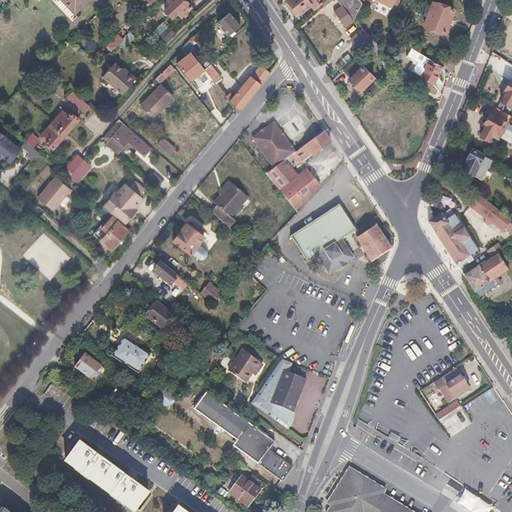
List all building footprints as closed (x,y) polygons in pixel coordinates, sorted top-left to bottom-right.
[(59,0),(74,14),(87,0),(59,0)] [(184,0),(169,0),(168,1),(171,4),(165,10),(172,18),(178,13),(182,17),(192,8),(184,0)] [(326,0),(325,0),(290,0),(288,2),(299,15),(311,5),(315,10),(326,0)] [(341,0),(344,3),(342,5),(334,11),(346,27),(354,20),(355,18),(362,3),(359,0),(341,0)] [(171,4),(168,1),(162,7),(165,10),(171,4)] [(454,10),(432,2),(424,24),(445,32),(454,10)] [(229,12),(217,22),(228,35),(240,25),(229,12)] [(511,53),(511,19),(497,44),(511,53)] [(164,21),(153,31),(164,42),(174,32),(164,21)] [(371,36),(365,29),(352,40),(358,47),(371,36)] [(133,36),(130,32),(124,38),(128,41),(133,36)] [(123,39),(118,35),(107,47),(112,51),(119,44),(123,39)] [(124,38),(123,39),(119,44),(122,47),(128,41),(124,38)] [(375,40),(370,44),(379,54),(384,49),(375,40)] [(406,58),(416,64),(411,71),(420,76),(419,77),(433,85),(439,76),(437,75),(442,68),(435,63),(411,48),(406,58)] [(192,55),(178,65),(191,81),(204,70),(192,55)] [(440,56),(435,63),(442,68),(449,72),(454,64),(440,56)] [(363,59),(350,72),(354,76),(350,80),(361,91),(374,78),(363,67),(367,63),(363,59)] [(114,63),(102,76),(121,94),(136,78),(128,71),(126,74),(122,70),(114,63)] [(211,64),(204,70),(215,84),(222,78),(211,64)] [(252,77),(251,76),(235,97),(230,94),(225,98),(230,104),(236,110),(238,112),(269,73),(261,66),(252,77)] [(176,72),(172,67),(156,79),(160,84),(176,72)] [(504,91),(505,92),(500,101),(511,108),(511,83),(509,82),(504,91)] [(172,98),(160,86),(140,106),(152,117),(172,98)] [(66,98),(84,112),(90,104),(72,90),(66,98)] [(487,114),(481,123),(483,124),(478,135),(486,140),(490,135),(495,137),(498,132),(500,133),(505,123),(500,120),(503,114),(492,107),(488,115),(487,114)] [(67,117),(64,114),(55,125),(66,134),(78,120),(71,114),(67,117)] [(275,122),(253,137),(274,167),(279,163),(293,154),(296,152),(275,122)] [(114,134),(118,138),(112,146),(120,152),(124,146),(127,149),(132,144),(147,157),(153,149),(123,123),(114,134)] [(66,134),(55,125),(47,134),(50,137),(45,143),(52,150),(66,134)] [(331,141),(325,131),(296,152),(303,162),(331,141)] [(0,132),(0,153),(2,155),(10,162),(20,150),(0,132)] [(33,158),(38,152),(33,147),(40,139),(32,133),(20,147),(33,158)] [(164,138),(158,145),(169,155),(175,148),(164,138)] [(468,160),(469,160),(463,172),(481,181),(491,161),(472,151),(468,160)] [(320,187),(314,179),(307,169),(298,176),(292,169),(295,166),(291,161),(296,158),(293,154),(279,163),(274,167),(266,172),(295,209),(307,200),(320,187)] [(88,163),(84,160),(69,177),(76,184),(88,170),(88,163)] [(163,182),(153,173),(147,181),(157,189),(163,182)] [(71,188),(56,175),(38,196),(53,209),(71,188)] [(115,191),(102,206),(110,213),(124,225),(133,215),(129,212),(134,207),(135,208),(143,198),(139,195),(144,189),(135,181),(130,187),(126,183),(118,194),(115,191)] [(248,199),(231,183),(213,202),(218,206),(212,212),(230,227),(235,221),(231,218),(248,199)] [(511,222),(479,197),(467,212),(482,224),(481,227),(484,230),(487,227),(498,236),(501,234),(511,242),(511,222)] [(338,206),(290,237),(307,262),(316,256),(328,275),(335,271),(336,274),(350,265),(348,262),(354,259),(341,240),(348,235),(355,230),(338,206)] [(433,220),(428,223),(456,266),(461,263),(469,257),(476,252),(454,218),(456,216),(453,212),(450,214),(449,212),(446,211),(433,220)] [(110,213),(100,226),(107,232),(101,240),(112,249),(129,229),(124,225),(110,213)] [(191,225),(187,223),(173,240),(191,253),(192,252),(198,243),(204,236),(201,233),(203,230),(196,225),(194,228),(191,225)] [(376,225),(357,238),(372,261),(391,249),(376,225)] [(204,248),(198,243),(192,252),(198,257),(202,256),(205,252),(204,248)] [(266,245),(262,250),(272,259),(277,254),(266,245)] [(503,252),(498,245),(488,251),(493,258),(503,252)] [(255,258),(259,253),(251,246),(247,251),(255,258)] [(493,258),(465,277),(475,293),(507,271),(504,266),(510,262),(503,252),(493,258)] [(469,257),(461,263),(464,268),(473,262),(469,257)] [(162,262),(154,271),(172,286),(175,282),(185,290),(190,285),(162,262)] [(222,294),(210,283),(201,294),(213,304),(222,294)] [(173,316),(158,303),(147,316),(162,328),(173,316)] [(146,352),(126,340),(115,357),(141,373),(147,363),(141,359),(146,352)] [(263,363),(243,349),(228,369),(245,381),(251,373),(254,368),(257,371),(263,363)] [(152,356),(146,352),(141,359),(147,363),(152,356)] [(101,365),(86,353),(76,366),(92,378),(101,365)] [(291,362),(281,358),(250,403),(279,424),(285,409),(292,411),(293,408),(305,378),(287,371),(291,362)] [(456,369),(435,384),(439,391),(446,386),(450,391),(445,395),(449,402),(466,391),(469,389),(465,384),(466,381),(464,377),(461,377),(456,369)] [(178,398),(164,388),(156,399),(169,409),(178,398)] [(195,408),(237,439),(233,444),(282,481),(288,473),(293,467),(269,449),(275,441),(207,391),(195,408)] [(448,416),(454,411),(460,407),(457,402),(436,417),(439,421),(448,416)] [(79,442),(66,460),(136,510),(148,492),(79,442)] [(386,489),(349,466),(325,504),(330,507),(326,511),(413,511),(383,494),(386,489)] [(261,489),(242,475),(230,491),(249,505),(261,489)] [(463,511),(488,511),(490,509),(462,491),(452,505),(463,511)]
